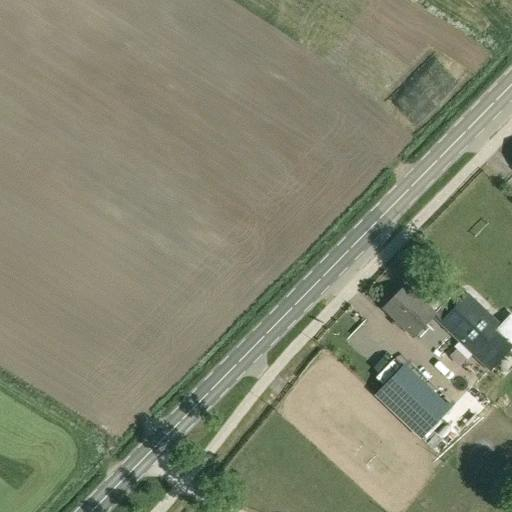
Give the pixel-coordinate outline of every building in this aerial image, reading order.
[(511,133),(497,153),(511,164),(511,133)] [(436,315),(406,287),(385,309),(414,337),(436,315)] [(455,310),(441,324),(461,343),(460,345),(472,357),(474,355),(487,341),(501,327),(500,326),(489,315),(488,316),(467,296),(455,310)] [(383,346),(363,360),(368,368),(388,354),(383,346)] [(404,367),(376,396),(420,438),(448,408),(404,367)]
